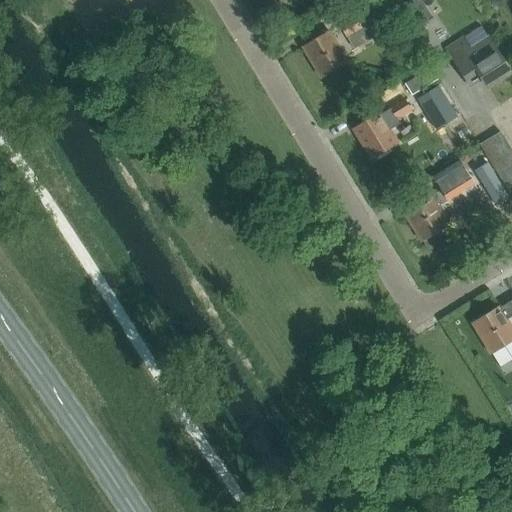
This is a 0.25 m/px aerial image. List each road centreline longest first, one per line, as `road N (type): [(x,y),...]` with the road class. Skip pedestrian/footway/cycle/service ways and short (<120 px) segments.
road 1 (residential): [(415,314),(220,0)]
road 2 (secondary): [(134,511),(0,318)]
